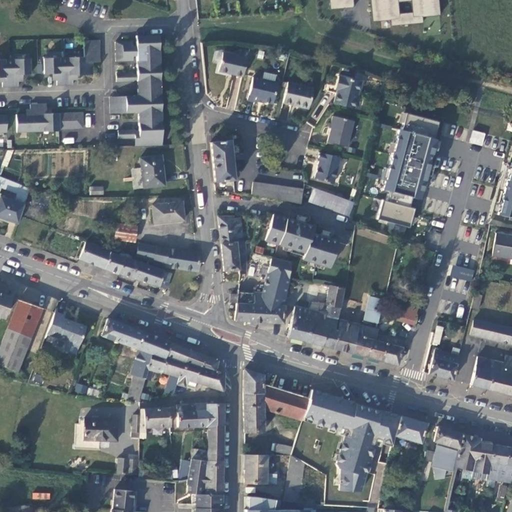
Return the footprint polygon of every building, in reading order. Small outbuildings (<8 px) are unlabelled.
[(328,0),(329,10),(353,8),(352,0),(328,0)] [(390,21),(391,26),(423,23),(422,18),(440,16),(438,0),(369,0),(372,22),(390,21)] [(133,51),(133,42),(116,43),(117,62),(134,62),(133,53),(137,53),(137,73),(138,82),(138,97),(109,98),(110,114),(139,114),(139,131),(140,139),(137,139),(137,146),(163,146),(159,36),(136,37),(137,51),(133,51)] [(43,59),(44,74),(52,74),(57,74),(57,81),(57,86),(73,85),(73,80),(73,76),(78,75),(93,75),(93,63),(100,63),(99,41),(84,41),(85,57),(43,59)] [(245,57),(222,51),(217,70),(241,75),(245,57)] [(0,77),(2,78),(2,82),(3,87),(18,86),(19,82),(18,75),(23,75),(31,75),(30,59),(0,60),(0,77)] [(134,82),(134,74),(117,74),(117,82),(134,82)] [(276,79),(252,74),(247,97),(255,99),(256,97),(271,101),(276,79)] [(360,81),(339,76),(336,89),(333,103),(353,108),(360,81)] [(312,86),(288,81),(283,101),(292,103),(292,102),(297,103),(297,104),(308,107),(312,86)] [(47,114),(47,110),(46,105),(30,105),(31,110),(31,114),(26,114),(18,115),(19,134),(60,132),(60,130),(83,129),(82,113),(52,114),(47,114)] [(376,218),(410,227),(415,208),(410,206),(412,198),(420,200),(438,136),(433,134),(438,118),(406,110),(401,127),(398,127),(381,190),(389,192),(387,200),(382,199),(376,218)] [(0,134),(9,134),(9,115),(0,115),(0,134)] [(352,121),(331,116),(329,125),(331,125),(327,143),(346,147),(352,121)] [(469,143),(483,145),(485,133),(472,130),(469,143)] [(136,139),(136,131),(118,132),(119,139),(136,139)] [(229,141),(210,143),(214,181),(233,179),(229,141)] [(511,151),(497,214),(511,217),(511,151)] [(340,157),(319,152),(317,160),(319,161),(315,178),(334,182),(340,157)] [(163,185),(159,155),(139,158),(143,188),(163,185)] [(252,182),(251,194),(270,197),(300,204),(302,189),(252,182)] [(90,186),(89,194),(103,194),(103,186),(90,186)] [(327,206),(331,194),(313,188),(309,200),(327,206)] [(353,202),(331,194),(327,206),(326,208),(349,216),(353,202)] [(0,200),(0,218),(19,225),(25,206),(1,197),(0,200)] [(185,220),(182,202),(153,206),(155,224),(185,220)] [(289,211),(287,217),(294,219),(296,213),(289,211)] [(283,244),(294,248),(296,249),(303,251),(302,254),(301,257),(307,259),(315,262),(320,264),(326,266),(334,269),(342,271),(346,259),(351,245),(319,234),(311,232),(302,229),(304,223),(298,221),(294,219),(287,217),(272,212),(264,238),(283,244)] [(233,215),(218,216),(221,243),(242,241),(239,217),(233,217),(233,215)] [(136,228),(117,225),(114,239),(134,243),(136,228)] [(313,226),(311,232),(319,234),(320,229),(313,226)] [(511,236),(496,233),(492,255),(511,258),(511,236)] [(245,266),(244,241),(242,241),(221,243),(224,270),(238,269),(239,273),(244,272),(245,266)] [(79,259),(118,275),(119,273),(124,258),(85,243),(79,259)] [(157,247),(141,244),(138,257),(154,263),(157,247)] [(157,247),(154,263),(167,267),(199,271),(202,254),(157,247)] [(252,303),(236,302),(234,320),(282,322),(284,299),(290,262),(288,262),(285,261),(271,257),(262,292),(253,292),(252,303)] [(119,273),(166,290),(172,274),(124,258),(119,273)] [(450,277),(472,281),(474,269),(453,265),(450,277)] [(325,313),(310,310),(308,315),(307,323),(308,323),(307,328),(305,341),(322,345),(327,327),(333,329),(342,288),(323,283),(322,285),(328,286),(326,299),(328,299),(327,303),(318,301),(317,309),(326,311),(325,313)] [(417,316),(422,293),(408,289),(403,312),(417,316)] [(253,292),(237,290),(237,293),(236,302),(252,303),(253,292)] [(11,296),(0,291),(0,315),(4,317),(11,296)] [(481,296),(474,294),(471,308),(478,310),(481,296)] [(366,320),(377,322),(382,299),(369,296),(367,303),(370,304),(366,320)] [(19,298),(0,345),(0,363),(17,370),(42,307),(19,298)] [(307,323),(303,321),(305,308),(294,305),(287,336),(305,341),(307,328),(308,323),(307,323)] [(67,316),(56,311),(48,332),(67,340),(81,345),(88,327),(66,318),(67,316)] [(469,334),(511,344),(511,328),(478,320),(479,315),(476,314),(474,320),(472,319),(469,334)] [(378,329),(339,318),(336,330),(332,348),(351,353),(356,336),(374,341),(376,333),(378,329)] [(101,336),(119,343),(125,326),(107,319),(101,336)] [(121,343),(138,349),(144,332),(125,326),(119,343),(121,343)] [(443,327),(437,326),(432,342),(438,344),(443,327)] [(327,327),(322,345),(332,348),(336,330),(335,329),(333,329),(327,327)] [(138,386),(141,387),(145,375),(151,354),(162,357),(168,342),(144,332),(138,349),(138,350),(129,374),(135,376),(132,384),(138,386)] [(387,335),(376,333),(374,341),(356,336),(351,353),(382,361),(386,344),(388,344),(389,336),(387,335)] [(397,365),(404,340),(389,336),(388,344),(386,344),(382,361),(397,365)] [(81,345),(67,340),(64,349),(77,354),(81,345)] [(164,390),(173,393),(175,385),(177,378),(178,378),(189,351),(168,342),(162,357),(151,354),(145,375),(150,377),(152,371),(159,373),(159,371),(169,375),(164,390)] [(447,353),(446,353),(434,350),(428,374),(438,376),(439,377),(441,377),(452,380),(459,349),(452,347),(450,354),(447,353)] [(195,383),(221,391),(224,390),(223,373),(215,371),(217,362),(189,351),(178,378),(177,378),(175,385),(193,389),(195,383)] [(476,357),(470,385),(511,395),(511,357),(505,356),(503,363),(476,357)] [(85,387),(77,385),(75,391),(83,394),(85,387)] [(381,412),(311,390),(308,400),(303,417),(312,420),(311,423),(345,432),(336,464),(338,468),(341,468),(339,490),(360,492),(376,439),(376,438),(375,437),(374,437),(376,431),(377,431),(378,430),(379,430),(383,417),(383,416),(382,415),(380,414),(381,412)] [(224,424),(224,397),(208,398),(207,403),(196,403),(196,411),(197,411),(198,425),(209,425),(224,424)] [(178,426),(198,425),(197,411),(196,411),(196,403),(190,404),(183,404),(177,404),(178,426)] [(144,409),(141,409),(140,415),(140,431),(145,431),(145,426),(170,425),(169,407),(144,408),(144,409)] [(376,439),(393,444),(395,436),(397,427),(400,417),(381,411),(381,412),(380,414),(382,415),(383,416),(383,417),(379,430),(378,430),(377,431),(376,431),(374,437),(375,437),(376,438),(376,439)] [(395,436),(421,444),(426,424),(400,417),(397,427),(395,436)] [(117,419),(84,418),(83,439),(116,440),(117,419)] [(223,459),(224,424),(209,425),(209,444),(206,460),(216,461),(217,460),(223,459)] [(446,472),(453,473),(455,468),(459,450),(462,435),(437,428),(434,443),(437,443),(435,453),(434,455),(430,454),(429,460),(433,461),(432,463),(431,468),(434,468),(435,481),(444,480),(446,472)] [(459,478),(469,480),(470,479),(478,440),(462,435),(459,450),(455,468),(461,469),(459,478)] [(479,444),(480,440),(478,440),(470,479),(486,482),(490,464),(489,464),(493,446),(479,444)] [(276,444),(275,451),(290,454),(291,446),(276,444)] [(507,449),(493,446),(489,464),(490,464),(507,467),(510,449),(507,449)] [(511,449),(510,449),(507,467),(490,464),(486,482),(490,482),(490,480),(511,482),(511,449)] [(426,451),(424,461),(432,463),(433,461),(429,460),(430,454),(434,455),(435,453),(426,451)] [(268,485),(269,455),(244,454),(243,484),(268,485)] [(195,505),(195,511),(222,511),(223,506),(222,492),(223,459),(217,460),(216,461),(206,460),(191,458),(187,478),(187,490),(192,491),(192,505),(195,505)] [(135,460),(118,459),(117,474),(135,475),(135,460)] [(155,472),(155,479),(172,481),(171,468),(165,468),(165,472),(155,472)] [(155,472),(138,471),(138,478),(155,479),(155,472)] [(508,486),(501,485),(498,498),(505,499),(508,486)] [(127,511),(128,511),(129,511),(131,492),(112,490),(112,501),(113,501),(112,510),(110,509),(109,511),(127,511)] [(244,497),(244,511),(243,511),(298,511),(276,511),(279,501),(244,497)]
